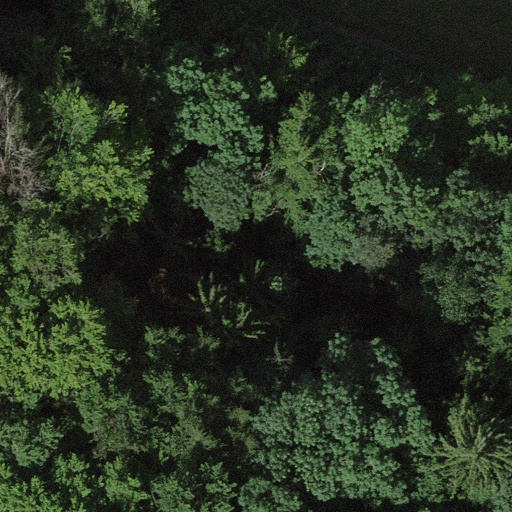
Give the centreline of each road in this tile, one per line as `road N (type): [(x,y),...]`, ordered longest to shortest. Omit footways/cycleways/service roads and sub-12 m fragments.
road 1 (track): [(0,458),(511,474)]
road 2 (track): [(511,85),(303,0)]
